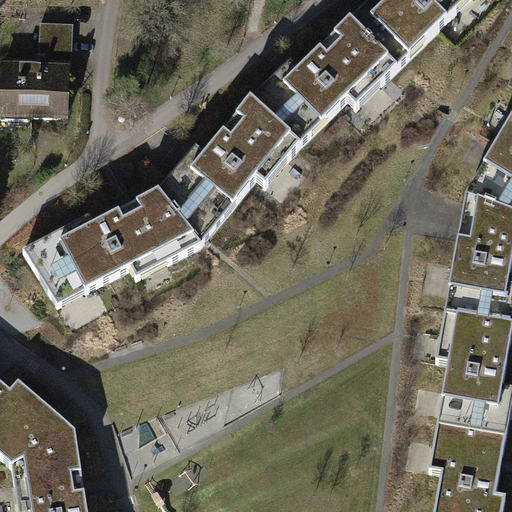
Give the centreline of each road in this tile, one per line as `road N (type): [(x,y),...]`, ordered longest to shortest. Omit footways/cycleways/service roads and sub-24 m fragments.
road 1 (residential): [(0,240),(43,200),(328,0)]
road 2 (track): [(107,157),(96,128),(116,0)]
